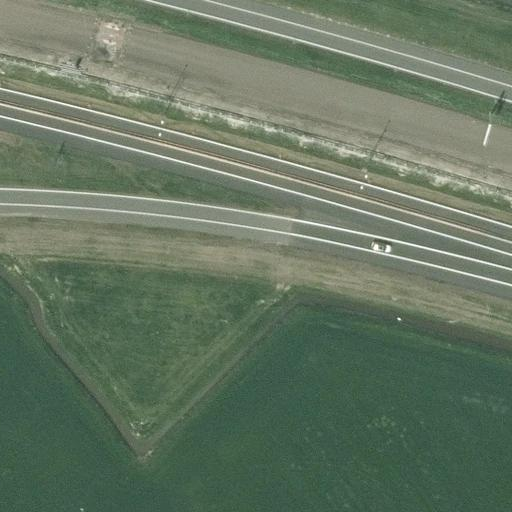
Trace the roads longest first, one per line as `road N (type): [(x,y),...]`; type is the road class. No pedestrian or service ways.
road 1 (motorway): [(0,103),(511,241)]
road 2 (motorway): [(511,155),(0,20)]
road 3 (motorway): [(0,196),(240,217),(511,281)]
road 4 (motorway): [(511,93),(174,0)]
